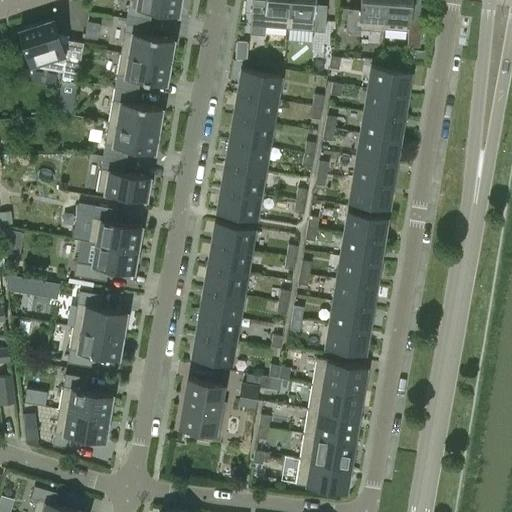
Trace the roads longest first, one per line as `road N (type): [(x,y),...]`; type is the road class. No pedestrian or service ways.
road 1 (residential): [(453,0),(365,511)]
road 2 (tertiary): [(419,511),(503,0)]
road 3 (residential): [(133,492),(220,0)]
road 4 (residential): [(318,511),(133,492)]
road 5 (residential): [(133,492),(0,449)]
